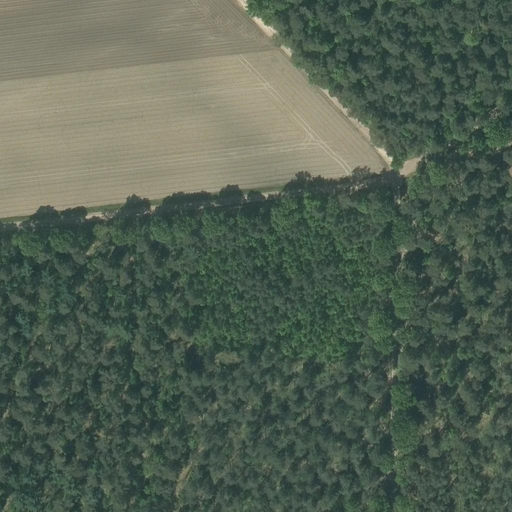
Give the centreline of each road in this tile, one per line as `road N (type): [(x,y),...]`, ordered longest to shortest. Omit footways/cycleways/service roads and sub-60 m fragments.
road 1 (track): [(396,172),(0,228)]
road 2 (track): [(396,172),(394,471)]
road 3 (track): [(239,0),(396,172)]
road 4 (track): [(394,471),(240,511)]
road 5 (track): [(394,471),(423,463),(511,393)]
road 6 (track): [(511,102),(396,172)]
